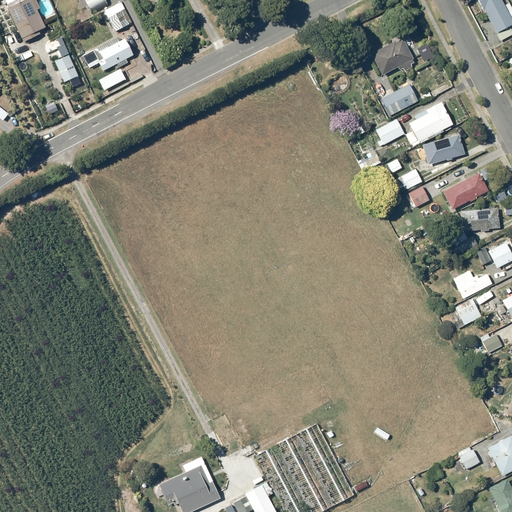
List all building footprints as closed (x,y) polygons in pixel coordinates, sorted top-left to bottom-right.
[(4,0),(22,42),(40,35),(38,30),(47,26),(35,0),(4,0)] [(106,4),(104,0),(84,0),(89,11),(106,4)] [(511,8),(508,2),(503,4),(501,0),(478,0),(496,33),(511,23),(511,20),(511,19),(511,8)] [(133,22),(125,8),(107,17),(115,32),(133,22)] [(511,34),(511,30),(510,27),(497,34),(500,40),(511,34)] [(119,37),(94,50),(100,62),(98,63),(102,71),(116,64),(118,68),(127,63),(126,60),(133,57),(124,39),(121,40),(119,37)] [(415,66),(403,38),(368,54),(378,76),(396,68),(399,73),(415,66)] [(95,64),(90,53),(85,55),(89,66),(95,64)] [(77,76),(68,55),(54,61),(63,82),(77,76)] [(417,101),(408,84),(380,99),(389,115),(417,101)] [(452,124),(440,101),(414,115),(416,119),(408,124),(412,130),(405,134),(411,146),(452,124)] [(397,118),(375,130),(380,138),(376,140),(380,146),(405,133),(397,118)] [(362,125),(341,135),(345,143),(365,133),(362,125)] [(458,134),(422,145),(423,148),(417,150),(420,159),(425,157),(427,165),(464,154),(458,134)] [(416,169),(401,176),(403,180),(395,184),(400,193),(422,181),(416,169)] [(487,191),(477,173),(441,191),(451,209),(487,191)] [(428,201),(422,186),(408,193),(414,207),(428,201)] [(507,189),(493,196),(497,204),(511,197),(507,189)] [(488,231),(488,228),(499,227),(496,207),(460,212),(462,232),(479,229),(480,232),(488,231)] [(461,237),(448,244),(456,259),(477,248),(471,237),(463,241),(461,237)] [(485,246),(476,251),(483,265),(491,260),(495,268),(511,259),(511,257),(508,251),(511,248),(511,240),(510,237),(487,249),(485,246)] [(475,277),(471,269),(452,278),(462,298),(491,284),(485,272),(475,277)] [(511,293),(501,300),(502,303),(497,306),(502,315),(507,312),(510,319),(511,317),(511,293)] [(481,316),(472,298),(455,307),(460,316),(453,320),(458,328),(481,316)] [(497,332),(481,340),(488,353),(503,346),(497,332)] [(318,424),(256,456),(284,511),(319,511),(354,494),(318,424)] [(486,448),(488,452),(487,453),(489,457),(491,456),(502,476),(511,469),(511,437),(510,435),(486,448)] [(478,462),(470,445),(457,452),(465,469),(478,462)] [(180,511),(188,511),(217,499),(213,490),(229,483),(217,457),(158,485),(167,505),(176,501),(180,511)] [(511,511),(511,488),(511,489),(506,479),(488,488),(499,511),(511,511)] [(266,482),(244,493),(231,500),(237,511),(245,511),(252,509),(253,511),(276,511),(267,495),(272,492),(266,482)]
